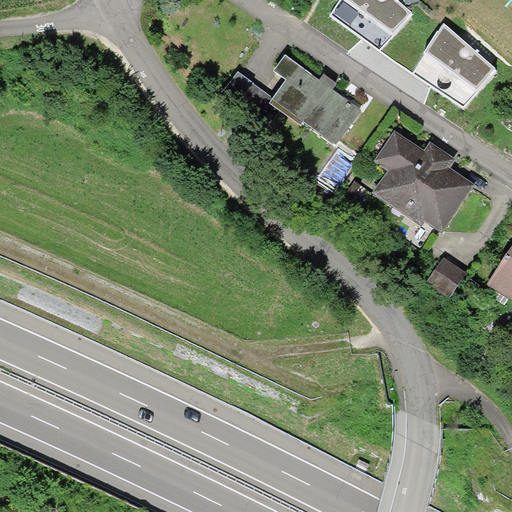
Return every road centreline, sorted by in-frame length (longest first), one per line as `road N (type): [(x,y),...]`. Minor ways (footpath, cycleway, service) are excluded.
road 1 (unclassified): [(406,511),(421,440),(418,379),(399,333),(364,290),(246,188),(168,98),(111,15)]
road 2 (track): [(0,249),(242,357),(399,333)]
road 3 (motorway): [(366,511),(0,337)]
road 4 (residential): [(511,180),(236,0)]
road 5 (motorway): [(0,403),(232,511)]
road 6 (track): [(511,455),(480,401),(418,379)]
